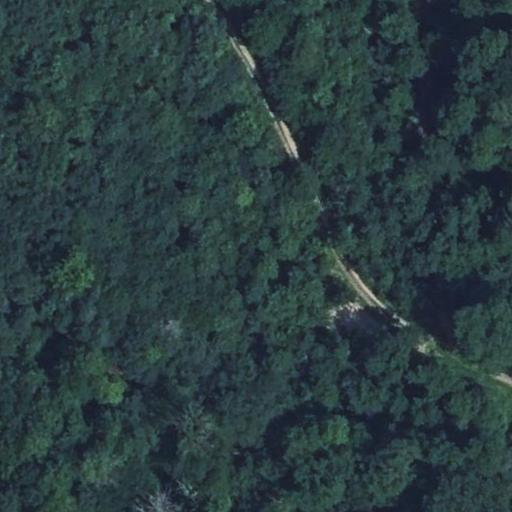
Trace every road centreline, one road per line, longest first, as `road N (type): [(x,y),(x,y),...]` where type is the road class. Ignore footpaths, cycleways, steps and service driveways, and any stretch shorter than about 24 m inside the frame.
road 1 (track): [(432,348),(342,270),(279,110),(211,0)]
road 2 (track): [(416,0),(432,348)]
